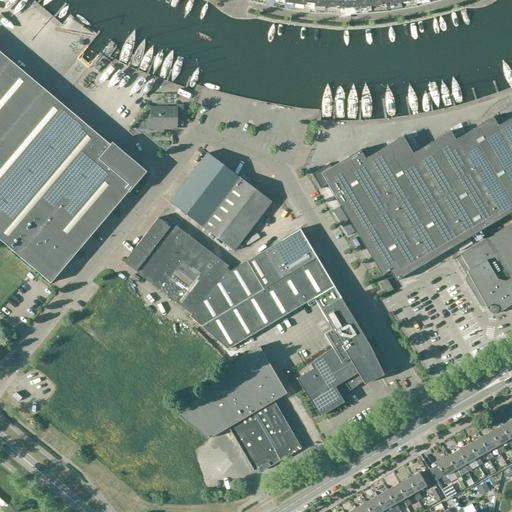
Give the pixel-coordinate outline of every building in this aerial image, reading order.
[(271,0),(285,3),(320,7),(354,8),(384,6),(412,1),(417,0),(271,0)] [(0,241),(51,284),(125,196),(92,168),(111,146),(0,52),(0,241)] [(183,118),(183,105),(177,105),(177,108),(151,108),(151,130),(177,130),(177,118),(183,118)] [(396,281),(511,211),(511,118),(497,127),(492,119),(455,141),(450,132),(413,155),(403,138),(382,150),(379,144),(373,147),(370,142),(359,149),(360,151),(331,168),(329,164),(328,163),(320,168),(321,169),(312,174),(321,189),(328,185),(382,276),(390,271),(396,281)] [(112,145),(111,146),(92,168),(125,196),(145,173),(112,145)] [(202,227),(239,179),(207,154),(170,203),(202,227)] [(202,227),(209,233),(234,252),(271,203),(239,179),(202,227)] [(228,267),(173,224),(170,228),(158,219),(124,263),(191,315),(188,318),(200,327),(255,295),(239,267),(230,273),(227,270),(228,267)] [(511,222),(451,260),(456,258),(466,276),(468,275),(489,313),(490,313),(492,314),(493,314),(495,314),(495,315),(506,308),(511,309),(511,222)] [(255,294),(317,258),(299,230),(246,262),(246,263),(239,267),(255,294)] [(317,258),(255,295),(200,327),(211,336),(228,351),(307,303),(309,307),(316,303),(317,305),(320,310),(340,297),(317,258)] [(386,294),(392,290),(386,280),(380,284),(386,294)] [(363,382),(364,385),(383,375),(380,369),(386,365),(376,356),(340,297),(320,310),(332,331),(325,335),(334,349),(313,363),(315,368),(296,379),(317,415),(342,400),(334,387),(343,382),(350,391),(363,382)] [(259,347),(178,415),(207,439),(228,427),(286,394),(259,347)] [(301,448),(273,401),(228,427),(254,472),(261,468),(262,470),(270,466),(270,467),(301,448)] [(511,421),(501,427),(508,440),(507,441),(511,448),(511,447),(511,441),(511,439),(511,438),(511,421)] [(508,440),(501,427),(489,433),(497,447),(496,448),(499,455),(504,452),(500,445),(507,441),(508,440)] [(497,447),(489,433),(479,439),(487,452),(485,453),(489,460),(493,458),(489,451),(496,448),(497,447)] [(474,460),(478,466),(482,464),(478,457),(485,453),(487,452),(479,439),(468,445),(476,459),(474,460)] [(476,459),(468,445),(457,451),(465,465),(464,466),(468,473),(472,471),(468,463),(474,460),(476,459)] [(465,465),(457,451),(446,458),(454,471),(452,472),(456,479),(457,479),(460,477),(461,477),(457,470),(464,466),(465,465)] [(454,471),(446,458),(436,464),(443,476),(441,477),(446,485),(456,479),(452,472),(454,471)] [(511,471),(510,468),(503,471),(506,478),(511,474),(511,471)] [(418,473),(407,479),(415,493),(413,494),(417,501),(421,498),(417,491),(426,487),(418,473)] [(415,493),(407,479),(396,486),(404,499),(402,500),(406,507),(410,505),(406,498),(413,494),(415,493)] [(476,488),(480,495),(489,490),(485,483),(476,488)] [(455,494),(450,485),(445,488),(445,489),(442,491),(446,499),(450,497),(455,494)] [(396,486),(385,492),(393,505),(392,506),(394,511),(400,511),(396,504),(402,500),(404,499),(396,486)] [(443,498),(436,487),(431,490),(437,502),(443,498)] [(393,505),(385,492),(375,498),(382,511),(381,511),(386,511),(385,510),(392,506),(393,505)] [(381,511),(382,511),(375,498),(364,504),(368,511),(381,511)]
